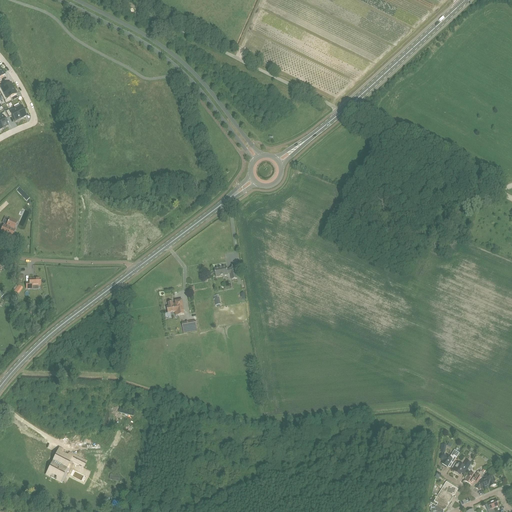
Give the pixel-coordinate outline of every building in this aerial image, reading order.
[(3,85),(0,85),(0,92),(2,96),(13,90),(10,84),(4,87),(3,85)] [(13,90),(2,96),(6,104),(11,101),(10,98),(16,95),(15,93),(16,93),(15,90),(14,90),(13,90)] [(21,107),(15,110),(21,120),(26,117),(21,107)] [(9,111),(6,112),(9,118),(12,116),(15,122),(21,120),(15,110),(15,109),(10,112),(9,111)] [(15,233),(14,232),(15,230),(14,229),(17,222),(10,219),(6,226),(5,225),(4,225),(0,233),(3,234),(2,236),(7,238),(8,236),(12,238),(12,237),(14,237),(15,234),(15,233)] [(232,280),(237,279),(235,268),(230,269),(230,270),(227,270),(227,267),(214,269),(215,271),(214,272),(214,274),(215,274),(216,277),(228,275),(228,274),(231,273),(232,280)] [(35,279),(29,279),(29,283),(26,283),(26,289),(32,289),(32,286),(40,286),(40,279),(35,279)] [(176,316),(178,316),(184,315),(182,301),(175,302),(176,304),(173,304),(173,303),(168,303),(169,307),(167,307),(168,313),(175,312),(176,316)] [(183,329),(197,327),(195,320),(182,323),(183,329)] [(133,416),(135,411),(120,407),(119,412),(133,416)] [(454,463),(457,458),(460,453),(455,450),(450,458),(447,456),(446,456),(443,454),(440,459),(443,461),(442,464),(447,467),(451,461),(454,463)] [(53,466),(50,471),(61,477),(64,470),(69,459),(70,458),(60,453),(56,461),(54,465),(54,464),(53,466)] [(467,471),(470,466),(472,463),(467,459),(463,466),(459,464),(457,462),(456,463),(455,462),(452,468),(453,468),(452,470),(454,472),(454,473),(459,476),(459,475),(460,476),(464,470),(467,471)] [(472,486),(474,482),(477,484),(484,473),(481,471),(478,475),(476,474),(475,476),(470,473),(468,476),(467,476),(466,476),(465,478),(465,479),(466,480),(465,481),(472,486)] [(493,476),(480,482),(476,488),(479,490),(480,488),(482,489),(488,486),(489,488),(496,484),(495,483),(496,482),(496,481),(495,482),(493,476)] [(446,482),(444,486),(442,490),(453,496),(457,489),(446,482)] [(441,499),(448,504),(453,496),(442,490),(439,494),(439,495),(438,497),(441,499)] [(441,499),(438,497),(437,497),(434,501),(438,504),(436,506),(443,511),(448,504),(441,499)] [(110,508),(122,511),(124,503),(112,500),(110,508)] [(487,511),(494,511),(494,510),(494,509),(499,506),(496,500),(487,504),(488,506),(487,509),(487,511)] [(436,506),(433,504),(431,503),(430,506),(432,506),(431,511),(433,511),(432,511),(442,511),(443,511),(436,506)]
